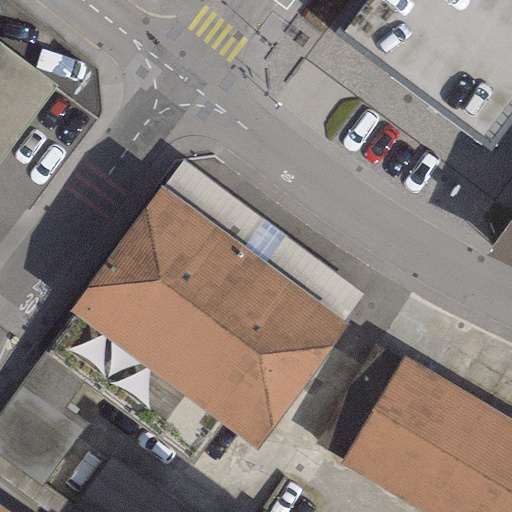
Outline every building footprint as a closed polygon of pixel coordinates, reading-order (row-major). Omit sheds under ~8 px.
[(511,117),(511,0),(357,0),(332,34),(486,151),(511,117)] [(0,157),(54,85),(0,43),(0,157)] [(181,159),(160,187),(340,322),(361,294),(181,159)] [(340,322),(160,187),(66,313),(254,450),(346,325),(340,322)] [(511,215),(482,256),(511,269),(511,215)] [(340,458),(398,362),(372,346),(314,443),(340,458)] [(82,382),(42,353),(0,409),(0,458),(39,487),(84,425),(62,409),(82,382)] [(511,511),(511,425),(401,357),(398,362),(340,458),(337,463),(420,511),(511,511)] [(170,511),(174,507),(106,460),(81,496),(102,511),(170,511)]
